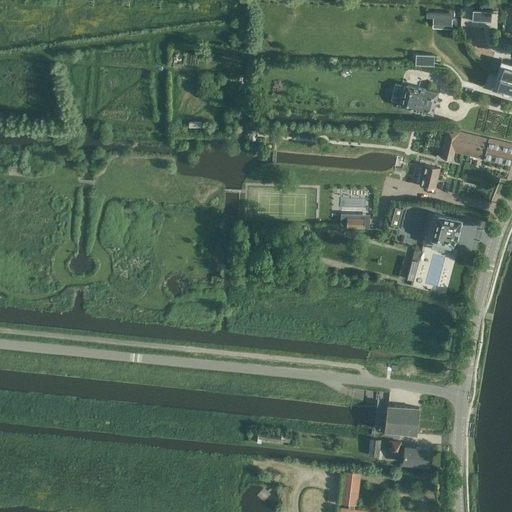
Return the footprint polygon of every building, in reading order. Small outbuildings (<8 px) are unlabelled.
[(473,10),(472,21),(491,22),(492,11),(473,10)] [(433,26),(451,27),(456,27),(457,21),(452,21),(452,20),(446,19),(446,12),(440,12),(439,19),(434,19),(433,26)] [(421,54),(416,53),(416,56),(415,65),(434,66),(435,54),(421,54)] [(490,67),(497,69),(501,58),(494,56),(490,67)] [(498,71),(497,73),(510,77),(510,79),(511,80),(511,63),(501,60),(498,71)] [(496,75),(492,91),(510,96),(511,92),(511,80),(510,79),(510,77),(497,73),(496,75)] [(395,84),(391,101),(402,104),(402,106),(413,109),(432,114),(438,92),(426,89),(421,88),(418,87),(407,84),(406,87),(395,84)] [(455,151),(511,165),(511,162),(511,144),(489,139),(488,139),(448,129),(441,157),(452,160),(455,151)] [(435,189),(440,168),(425,164),(420,185),(435,189)] [(400,228),(406,206),(393,202),(387,225),(400,228)] [(435,213),(427,243),(452,249),(454,240),(456,240),(461,220),(435,213)] [(347,217),(347,228),(365,228),(365,218),(347,217)] [(416,279),(421,248),(414,247),(409,278),(416,279)] [(388,404),(388,405),(388,406),(386,429),(385,429),(385,431),(387,431),(414,434),(416,435),(416,433),(419,409),(419,407),(417,407),(390,404),(388,404)] [(281,437),(258,434),(257,443),(261,443),(262,439),(281,441),(293,443),(294,436),(281,435),(281,437)] [(379,456),(381,440),(371,439),(369,455),(379,456)] [(393,441),(392,452),(399,452),(400,442),(393,441)] [(405,453),(404,463),(427,465),(429,449),(405,446),(405,453)] [(342,508),(341,511),(370,511),(354,510),(353,510),(354,504),(355,505),(356,505),(360,473),(345,471),(341,503),(349,504),(349,509),(342,508)]
